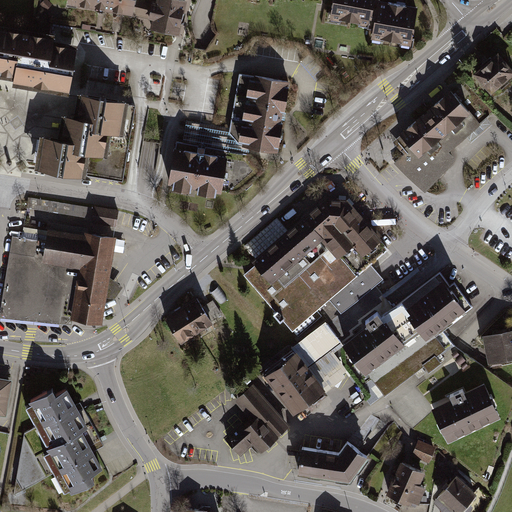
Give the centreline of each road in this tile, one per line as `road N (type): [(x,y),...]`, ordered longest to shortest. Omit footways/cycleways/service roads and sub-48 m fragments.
road 1 (unknown): [(5,209),(142,243),(147,260),(124,290),(120,315)]
road 2 (residential): [(158,485),(212,481),(370,511)]
road 3 (residential): [(11,181),(140,206),(165,219),(202,260)]
road 4 (secondary): [(336,143),(471,25)]
road 5 (secondary): [(202,260),(336,143)]
road 6 (residential): [(336,143),(392,204),(449,248)]
road 7 (residential): [(158,485),(97,347)]
road 8 (secondary): [(97,347),(202,260)]
